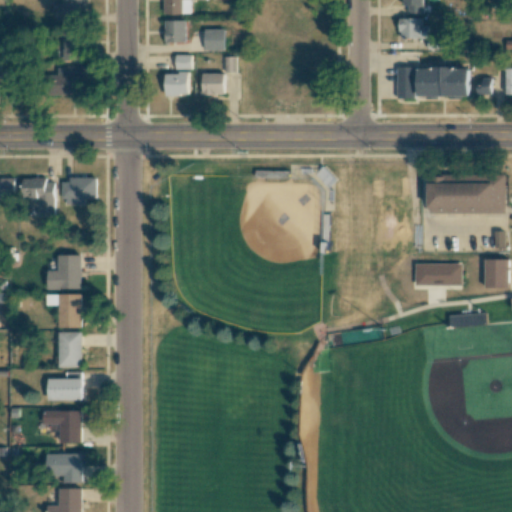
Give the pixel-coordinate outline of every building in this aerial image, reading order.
[(61,0),(62,22),(84,22),(83,0),(61,0)] [(164,0),(164,15),(192,14),(191,0),(164,0)] [(407,13),(421,13),(421,0),(401,0),(401,5),(407,5),(407,13)] [(420,18),(399,18),(400,38),(427,38),(427,25),(420,26),(420,18)] [(165,43),(186,42),(185,20),(165,20),(165,43)] [(61,59),(81,60),(82,29),(62,28),(61,59)] [(205,50),(224,50),(224,29),(204,29),(205,50)] [(192,55),(176,55),(176,69),(192,69),(192,55)] [(236,56),(225,57),(225,72),(236,71),(236,56)] [(314,71),(304,71),(304,64),(271,64),(271,71),(260,71),(260,97),(313,98),(314,71)] [(82,66),(53,67),(54,95),(77,94),(77,78),(83,78),(82,66)] [(415,66),(397,66),(397,98),(414,98),(415,66)] [(469,96),(468,67),(417,68),(417,97),(469,96)] [(165,73),(166,95),(189,95),(188,72),(165,73)] [(225,74),(203,73),(203,94),(224,94),(225,74)] [(477,94),(491,94),(491,79),(476,79),(477,94)] [(429,174),(506,175),(505,212),(429,211),(429,174)] [(63,179),(64,205),(85,205),(85,199),(97,198),(97,178),(63,179)] [(0,179),(0,198),(15,198),(15,179),(0,179)] [(55,215),(56,179),(23,179),(23,198),(33,199),(33,214),(55,215)] [(495,231),(495,248),(505,247),(505,230),(495,231)] [(83,255),(60,255),(60,270),(49,271),(50,289),(83,289),(83,255)] [(485,261),(508,261),(508,288),(485,288),(485,261)] [(463,285),(463,263),(416,263),(416,285),(463,285)] [(83,294),(47,294),(48,305),(60,305),(60,328),(83,327),(83,294)] [(449,316),(450,327),(487,324),(486,312),(449,316)] [(83,367),(83,332),(60,332),(60,367),(83,367)] [(83,378),(49,379),(49,400),(83,400),(83,378)] [(82,411),(44,410),(44,424),(61,424),(61,443),(82,443),(82,411)] [(83,511),(83,488),(61,488),(61,506),(50,506),(50,511),(83,511)]
